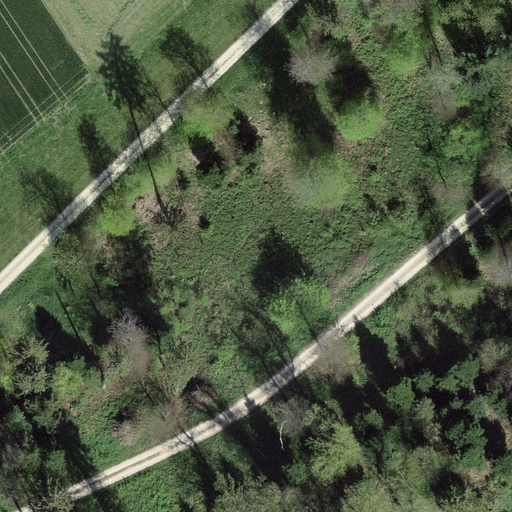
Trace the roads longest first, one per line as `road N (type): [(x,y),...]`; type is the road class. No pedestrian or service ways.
road 1 (track): [(511,174),(317,351),(49,511)]
road 2 (track): [(0,285),(286,0)]
